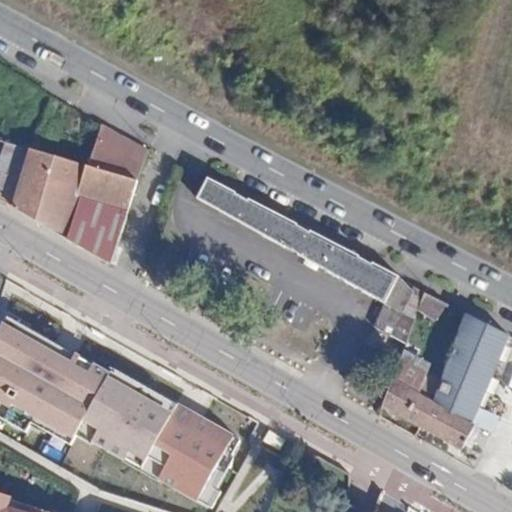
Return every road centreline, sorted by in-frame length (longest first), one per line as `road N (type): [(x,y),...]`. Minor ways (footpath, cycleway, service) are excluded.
road 1 (primary): [(511,292),(0,18)]
road 2 (primary): [(0,231),(496,511)]
